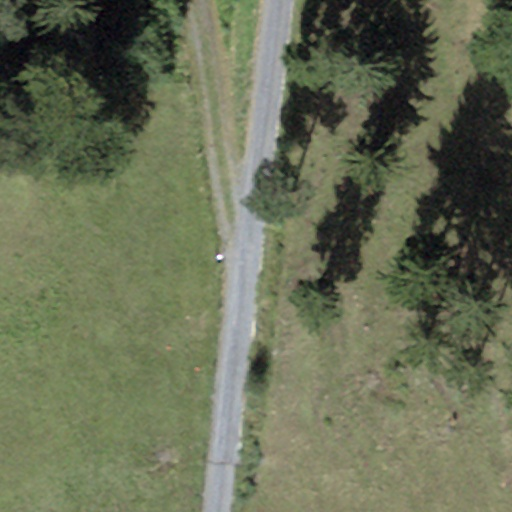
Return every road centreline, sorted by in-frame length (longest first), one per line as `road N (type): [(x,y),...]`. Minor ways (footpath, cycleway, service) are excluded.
road 1 (track): [(245,263),(193,0)]
road 2 (track): [(277,0),(245,263)]
road 3 (track): [(245,263),(216,511)]
